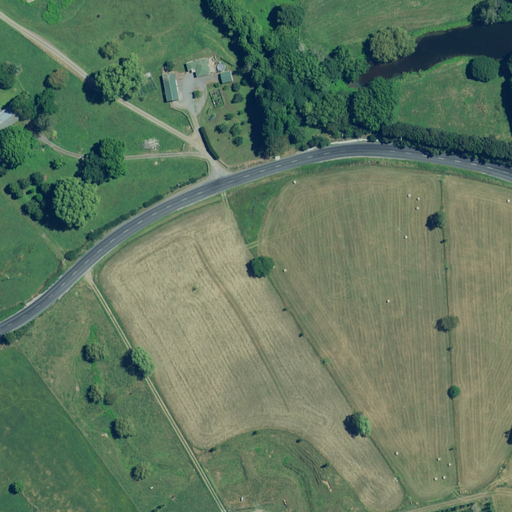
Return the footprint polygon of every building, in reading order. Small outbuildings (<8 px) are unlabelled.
[(212,74),(208,58),(188,63),(190,71),(197,70),(198,77),(212,74)] [(234,82),(231,71),(222,73),(224,84),(234,82)] [(180,100),(175,74),(164,76),(169,102),(180,100)] [(225,105),(220,90),(211,94),(216,108),(225,105)] [(0,114),(0,113),(0,134),(0,135),(21,120),(12,106),(0,114)]
